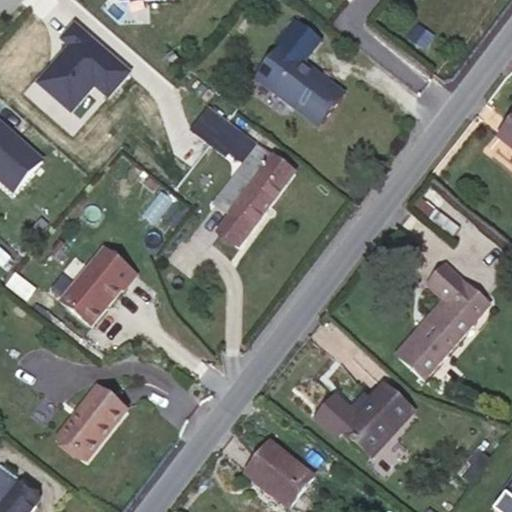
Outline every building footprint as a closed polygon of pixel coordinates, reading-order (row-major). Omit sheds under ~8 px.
[(273,45),(277,48),(281,42),(301,56),(299,59),(304,62),(321,40),(292,19),(273,45)] [(281,42),(257,75),(276,89),(273,93),(295,109),(298,105),(324,123),(343,97),(318,79),(320,74),(304,62),(299,59),(301,56),(281,42)] [(346,93),(320,74),(318,79),(343,97),(346,93)] [(257,75),(255,79),(273,93),(276,89),(257,75)] [(298,105),(295,109),(321,128),(324,123),(298,105)] [(209,109),(192,132),(225,158),(228,154),(241,135),(209,109)] [(45,161),(0,119),(0,175),(19,192),(45,161)] [(511,122),(499,139),(511,149),(511,122)] [(241,135),(228,154),(241,164),(254,146),(241,135)] [(294,175),(257,148),(214,206),(231,218),(218,235),(238,250),(294,175)] [(431,224),(452,240),(460,230),(439,213),(431,224)] [(105,251),(62,304),(92,329),(122,293),(125,293),(137,278),(105,251)] [(418,345),(413,340),(397,358),(424,382),(489,307),(446,268),(429,286),(445,302),(451,307),(418,345)] [(445,302),(413,340),(418,345),(451,307),(445,302)] [(414,413),(383,385),(342,431),(373,459),(414,413)] [(127,411),(97,389),(57,440),(87,463),(127,411)] [(314,480),(270,445),(246,476),(290,510),(314,480)] [(493,460),(478,450),(468,463),(471,466),(462,478),(473,486),(493,460)] [(0,510),(15,490),(0,478),(0,510)] [(15,490),(0,510),(0,511),(31,511),(39,502),(19,486),(15,490)]
